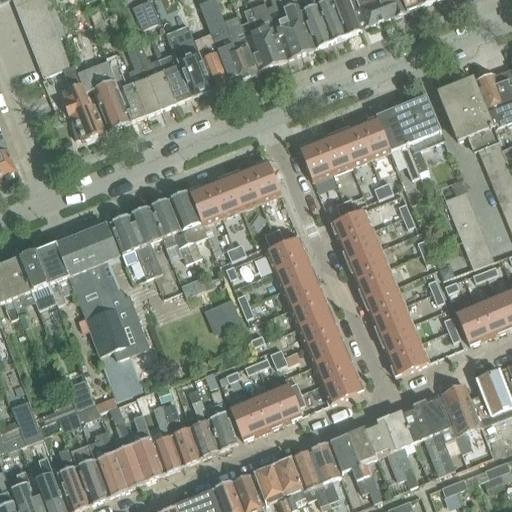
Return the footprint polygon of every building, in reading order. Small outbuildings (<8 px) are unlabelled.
[(17,12),(43,2),(42,0),(18,0),(13,2),(17,12)] [(301,58),(278,0),(269,0),(274,10),(267,12),(274,28),(287,64),(301,58)] [(302,15),(296,0),(278,0),(301,58),(317,52),(302,15)] [(317,52),(332,46),(313,0),(304,0),(309,12),(302,15),(317,52)] [(347,40),(332,2),(324,5),(322,0),(313,0),(332,46),(347,40)] [(338,0),(332,2),(347,40),(362,35),(353,12),(348,0),(338,0)] [(348,0),(353,12),(359,9),(367,31),(393,21),(385,0),(383,1),(382,0),(360,0),(357,1),(356,0),(348,0)] [(407,15),(401,0),(382,0),(383,1),(385,0),(393,21),(394,20),(395,22),(407,17),(407,15)] [(401,0),(407,15),(419,11),(414,0),(401,0)] [(414,0),(419,11),(437,4),(434,0),(414,0)] [(21,22),(47,12),(43,2),(17,12),(21,22)] [(245,82),(223,26),(215,3),(205,7),(209,19),(205,20),(211,38),(230,88),(245,82)] [(152,9),(136,16),(144,34),(160,27),(152,9)] [(274,28),(267,31),(260,10),(251,13),(273,70),(287,64),(274,28)] [(25,31),(50,21),(47,12),(21,22),(25,31)] [(249,25),(241,27),(260,75),(273,70),(251,13),(245,15),(249,25)] [(175,45),(198,35),(190,16),(167,25),(175,45)] [(260,75),(241,27),(239,20),(223,26),(245,82),(261,76),(260,75)] [(29,41),(54,31),(50,21),(25,31),(29,41)] [(32,51),(58,41),(54,31),(29,41),(32,51)] [(230,88),(211,38),(193,45),(213,93),(213,94),(230,88)] [(36,61),(62,51),(58,41),(32,51),(36,61)] [(213,93),(193,45),(172,53),(174,58),(191,101),(213,93)] [(158,47),(154,49),(158,60),(162,58),(158,47)] [(136,51),(161,113),(176,107),(158,64),(159,64),(158,63),(151,66),(150,62),(148,63),(142,49),(136,51)] [(128,53),(136,72),(129,75),(134,87),(146,119),(161,113),(136,51),(135,51),(135,50),(128,53)] [(40,70),(66,60),(62,51),(36,61),(40,70)] [(176,107),(191,101),(174,58),(159,64),(158,64),(176,107)] [(107,63),(115,83),(131,125),(146,119),(134,87),(127,90),(120,72),(121,72),(116,59),(107,63)] [(44,80),(64,72),(70,70),(66,60),(40,70),(44,80)] [(89,93),(82,75),(78,66),(70,70),(64,72),(72,92),(65,95),(68,105),(65,106),(69,119),(73,117),(76,124),(72,125),(76,143),(82,141),(83,144),(105,135),(94,107),(91,109),(85,95),(89,93)] [(94,70),(82,75),(89,93),(93,92),(110,133),(131,125),(115,83),(105,87),(102,80),(99,81),(94,70)] [(511,73),(475,88),(494,134),(511,126),(511,73)] [(458,144),(469,140),(475,155),(478,154),(498,146),(494,134),(475,88),(473,83),(439,96),(458,144)] [(395,114),(419,177),(428,173),(421,155),(445,145),(428,102),(426,101),(395,114)] [(419,177),(395,114),(377,121),(391,156),(398,153),(412,183),(420,180),(419,177)] [(391,156),(377,121),(358,129),(372,163),(391,156)] [(339,136),(353,171),(372,163),(358,129),(339,136)] [(320,144),(333,178),(353,171),(339,136),(320,144)] [(3,138),(0,138),(0,180),(17,174),(3,138)] [(300,152),(314,186),(333,178),(320,144),(300,152)] [(478,154),(483,166),(503,158),(502,154),(498,146),(478,154)] [(511,149),(502,154),(503,158),(507,168),(511,165),(511,149)] [(503,158),(483,166),(487,176),(507,168),(503,158)] [(248,172),(262,206),(282,199),(276,185),(268,164),(248,172)] [(507,168),(487,176),(491,186),(511,178),(507,168)] [(230,179),(243,214),(262,206),(248,172),(230,179)] [(511,188),(511,179),(511,178),(491,186),(495,196),(511,188)] [(243,214),(230,179),(210,187),(224,221),(243,214)] [(204,229),(224,221),(210,187),(190,195),(203,226),(204,229)] [(393,199),(389,188),(382,190),(386,202),(393,199)] [(511,188),(495,196),(499,206),(511,200),(511,188)] [(386,202),(382,190),(375,193),(379,204),(386,202)] [(176,201),(169,204),(182,235),(195,264),(203,261),(196,246),(208,241),(204,229),(203,226),(190,195),(189,195),(188,196),(185,194),(178,197),(176,201)] [(445,204),(449,215),(470,207),(466,196),(445,204)] [(511,200),(499,206),(503,216),(511,212),(511,200)] [(351,203),(344,206),(349,217),(356,214),(351,203)] [(150,212),(163,243),(163,242),(167,252),(178,247),(180,252),(181,252),(187,268),(195,264),(182,235),(169,204),(163,206),(159,204),(153,207),(151,211),(150,212)] [(337,209),(342,220),(349,217),(344,206),(337,209)] [(474,216),(470,207),(449,215),(453,225),(474,216)] [(407,208),(400,211),(405,222),(412,218),(407,208)] [(138,216),(130,219),(155,280),(163,277),(152,247),(163,243),(150,212),(149,212),(146,210),(139,212),(138,216)] [(511,212),(503,216),(507,226),(511,223),(511,212)] [(375,234),(366,214),(332,229),(340,249),(375,234)] [(453,225),(457,234),(478,226),(474,216),(453,225)] [(412,218),(405,222),(409,232),(417,229),(412,218)] [(135,254),(147,283),(155,280),(130,219),(124,222),(120,220),(114,222),(112,227),(110,227),(123,258),(135,254)] [(478,226),(457,234),(461,244),(482,236),(478,226)] [(107,228),(56,249),(74,296),(75,296),(86,323),(86,325),(91,336),(94,344),(101,360),(117,354),(120,363),(150,352),(138,317),(136,313),(131,315),(124,297),(120,299),(115,287),(116,286),(108,266),(120,260),(107,228)] [(273,234),(277,245),(284,242),(280,231),(273,234)] [(265,237),(270,248),(277,245),(273,234),(265,237)] [(375,234),(340,249),(348,268),(383,253),(375,234)] [(482,236),(461,244),(465,254),(486,246),(482,236)] [(300,242),(266,257),(274,276),(309,262),(300,242)] [(421,259),(432,254),(428,243),(417,248),(421,259)] [(235,248),(239,260),(247,257),(242,246),(235,248)] [(465,254),(469,264),(490,256),(486,246),(465,254)] [(239,260),(235,248),(227,251),(232,263),(239,260)] [(57,310),(66,306),(64,300),(74,296),(56,249),(37,256),(56,306),(57,310)] [(348,268),(356,287),(391,272),(383,253),(348,268)] [(432,254),(421,259),(426,270),(437,266),(432,254)] [(37,256),(18,264),(31,296),(35,306),(38,313),(56,306),(37,256)] [(490,256),(469,264),(473,274),(494,266),(490,256)] [(309,262),(274,276),(282,295),(317,281),(309,262)] [(23,333),(28,331),(24,319),(28,318),(25,310),(35,306),(31,296),(18,264),(0,271),(0,272),(19,321),(23,333)] [(235,270),(227,273),(232,284),(239,281),(235,270)] [(450,270),(441,273),(444,281),(453,278),(450,270)] [(499,278),(496,271),(485,275),(488,283),(499,278)] [(0,308),(5,307),(11,324),(19,321),(0,272),(0,308)] [(364,305),(398,291),(391,272),(356,287),(364,305)] [(488,283),(485,275),(474,279),(477,287),(488,283)] [(325,300),(317,281),(282,295),(290,314),(325,300)] [(201,282),(182,289),(187,301),(205,294),(203,287),(201,282)] [(435,298),(442,295),(437,284),(430,287),(435,298)] [(449,298),(460,293),(457,286),(446,290),(449,298)] [(372,324),(406,310),(398,291),(364,305),(372,324)] [(511,292),(495,299),(509,333),(511,332),(511,292)] [(447,306),(442,295),(435,298),(439,309),(447,306)] [(239,301),(243,312),(251,309),(246,298),(239,301)] [(509,333),(495,299),(476,307),(491,341),(509,333)] [(332,319),(325,300),(290,314),(298,333),(332,319)] [(233,302),(215,310),(225,334),(243,327),(233,302)] [(456,316),(471,349),(491,341),(476,307),(456,316)] [(409,316),(415,326),(428,318),(422,308),(409,316)] [(248,323),(255,320),(251,309),(243,312),(248,323)] [(406,310),(372,324),(380,343),(414,329),(406,310)] [(332,319),(298,333),(306,352),(340,337),(332,319)] [(446,325),(450,335),(458,332),(453,321),(446,325)] [(86,323),(80,326),(84,338),(91,336),(86,325),(86,323)] [(414,329),(380,343),(388,362),(422,347),(414,329)] [(450,335),(455,346),(462,343),(458,332),(450,335)] [(270,345),(267,337),(256,342),(259,349),(270,345)] [(340,337),(306,352),(314,371),(348,356),(340,337)] [(270,345),(259,349),(262,357),(273,352),(270,345)] [(422,347),(388,362),(396,381),(430,367),(422,347)] [(322,389),(356,375),(348,356),(314,371),(322,389)] [(275,365),(278,372),(289,368),(286,360),(275,365)] [(258,367),(261,374),(272,370),(269,362),(258,367)] [(258,367),(247,372),(250,379),(261,374),(258,367)] [(483,397),(471,403),(482,430),(486,441),(498,436),(490,416),(498,413),(496,408),(511,401),(509,397),(511,395),(511,387),(506,373),(500,376),(499,374),(478,383),(483,397)] [(239,375),(228,380),(231,387),(242,382),(239,375)] [(322,389),(330,409),(364,395),(356,375),(322,389)] [(206,380),(211,392),(218,390),(213,376),(206,380)] [(85,384),(68,391),(78,415),(95,409),(85,384)] [(300,412),(296,401),(291,390),(290,386),(270,395),(284,429),(304,420),(300,412)] [(303,398),(298,387),(291,390),(296,401),(303,398)] [(443,398),(456,431),(451,432),(456,443),(463,459),(472,455),(465,437),(482,430),(471,403),(465,388),(443,398)] [(169,390),(158,395),(161,405),(173,401),(169,390)] [(55,415),(37,422),(40,430),(77,415),(67,392),(49,399),(55,415)] [(190,433),(202,463),(220,455),(205,414),(206,413),(199,394),(190,398),(196,415),(197,415),(202,428),(190,433)] [(220,455),(239,447),(220,395),(213,398),(215,405),(218,404),(219,409),(206,413),(205,414),(220,455)] [(251,403),(265,437),(284,429),(270,395),(251,403)] [(296,401),(300,412),(308,409),(303,398),(296,401)] [(422,407),(448,477),(455,474),(451,464),(445,447),(456,443),(451,432),(439,400),(427,405),(426,405),(422,407)] [(115,401),(96,408),(100,417),(110,413),(118,409),(115,401)] [(265,437),(251,403),(231,411),(245,445),(265,437)] [(403,415),(415,448),(425,444),(440,481),(448,477),(422,407),(414,410),(414,411),(403,415)] [(82,428),(101,421),(100,417),(96,408),(95,409),(78,415),(77,416),(82,428)] [(176,425),(180,424),(173,409),(167,411),(166,408),(163,409),(184,471),(202,463),(190,433),(181,437),(176,425)] [(184,471),(163,409),(154,413),(164,444),(154,448),(165,478),(184,471)] [(128,440),(130,439),(119,411),(111,414),(115,426),(118,425),(119,429),(117,430),(125,453),(115,457),(113,457),(128,494),(146,486),(128,440)] [(414,448),(415,448),(403,415),(390,421),(389,420),(385,422),(408,482),(407,483),(411,492),(419,489),(404,452),(414,448)] [(82,430),(82,428),(77,416),(58,423),(59,426),(63,434),(64,438),(82,430)] [(165,478),(154,448),(143,420),(135,423),(140,435),(130,439),(128,440),(146,486),(165,478)] [(27,450),(44,443),(44,442),(40,433),(36,422),(19,428),(23,439),(27,450)] [(379,462),(388,459),(398,486),(407,483),(408,482),(385,422),(377,425),(378,426),(367,431),(379,462)] [(5,446),(23,439),(19,428),(17,424),(0,430),(0,434),(1,436),(5,446)] [(59,426),(40,433),(44,442),(63,434),(59,426)] [(374,507),(383,504),(369,467),(377,464),(377,463),(379,462),(367,431),(350,438),(372,495),(370,495),(374,507)] [(0,457),(8,455),(5,446),(1,436),(0,436),(0,457)] [(113,457),(115,457),(107,436),(96,441),(100,451),(102,450),(106,461),(96,465),(95,465),(109,502),(128,494),(113,457)] [(362,498),(370,495),(372,495),(350,438),(332,446),(343,477),(353,473),(362,498)] [(5,446),(8,455),(9,457),(27,450),(23,439),(5,446)] [(311,455),(330,506),(331,511),(332,511),(341,507),(333,485),(342,481),(329,447),(311,455)] [(91,510),(109,502),(95,465),(96,465),(90,449),(82,452),(83,456),(73,460),(70,452),(68,453),(91,510)] [(71,511),(85,511),(91,510),(68,453),(60,456),(63,465),(55,468),(71,511)] [(304,494),(308,505),(308,506),(317,502),(321,510),(330,506),(311,455),(292,463),(304,494)] [(45,480),(34,484),(38,495),(44,511),(66,511),(48,463),(39,466),(45,480)] [(278,468),(273,470),(289,511),(299,511),(298,508),(308,505),(304,494),(292,463),(279,468),(278,468)] [(508,465),(496,470),(500,479),(511,474),(508,465)] [(289,511),(273,470),(255,478),(266,509),(277,505),(279,511),(289,511)] [(496,470),(485,474),(489,483),(500,479),(496,470)] [(0,511),(17,511),(8,489),(4,477),(0,478),(0,492),(2,497),(0,498),(0,511)] [(26,477),(25,478),(18,480),(20,485),(8,489),(17,511),(44,511),(38,495),(33,497),(26,477)] [(489,483),(484,485),(489,498),(505,491),(500,479),(489,483)] [(242,511),(263,511),(262,510),(258,497),(251,480),(233,488),(242,511)] [(457,496),(468,491),(465,482),(453,487),(457,496)] [(446,500),(457,496),(453,487),(442,491),(446,500)] [(220,511),(242,511),(233,488),(214,496),(220,511)] [(220,511),(214,496),(214,495),(177,510),(177,511),(220,511)]
